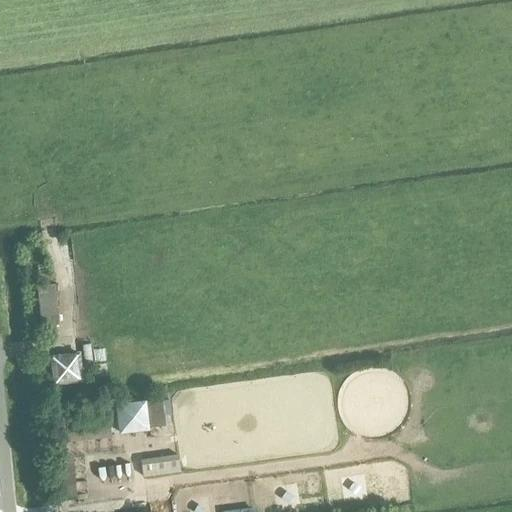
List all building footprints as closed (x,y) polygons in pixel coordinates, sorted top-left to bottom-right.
[(58,325),(55,285),(38,287),(41,326),(58,325)] [(53,350),(54,379),(79,378),(78,349),(53,350)] [(146,403),(146,400),(115,403),(118,433),(149,430),(149,427),(164,426),(162,402),(146,403)] [(62,441),(110,436),(109,420),(60,424),(62,441)] [(139,463),(142,479),(179,473),(176,458),(139,463)] [(57,501),(75,499),(70,460),(52,462),(57,501)] [(223,508),(224,511),(256,511),(255,503),(223,508)]
